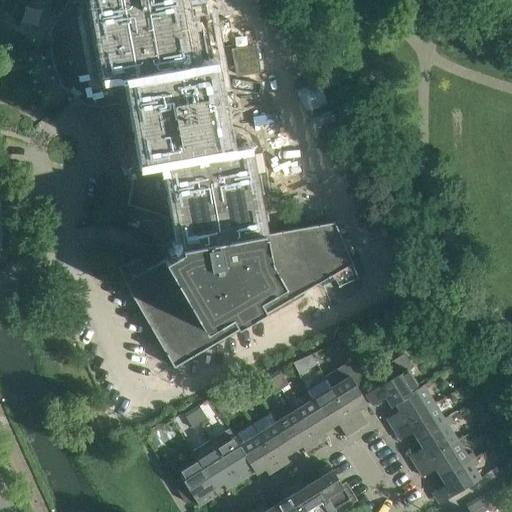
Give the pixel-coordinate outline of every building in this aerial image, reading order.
[(67,0),(50,30),(50,58),(59,84),(84,105),(90,106),(88,115),(97,116),(98,114),(105,118),(107,116),(112,122),(111,123),(115,131),(117,130),(118,138),(117,139),(115,147),(114,147),(111,155),(120,158),(131,183),(127,205),(174,220),(180,249),(124,282),(173,367),(352,263),(334,221),(262,234),(261,225),(268,220),(257,151),(246,141),(240,142),(229,128),(221,130),(203,29),(186,6),(184,0),(67,0)] [(259,70),(254,46),(233,50),(237,74),(259,70)] [(378,386),(365,394),(372,405),(385,397),(389,404),(418,386),(407,369),(412,366),(404,353),(395,359),(371,374),(378,386)] [(323,376),(325,379),(356,429),(366,422),(358,410),(367,404),(356,387),(359,373),(351,359),(323,376)] [(272,375),(280,389),(287,384),(279,371),(272,375)] [(272,375),(264,380),(273,394),(280,389),(272,375)] [(312,399),(329,427),(338,422),(346,435),(356,429),(325,379),(306,390),(312,399)] [(244,396),(235,382),(228,387),(236,400),(244,396)] [(418,386),(389,404),(391,406),(394,403),(399,410),(386,418),(392,429),(434,403),(422,384),(418,386)] [(236,400),(228,387),(221,391),(229,405),(236,400)] [(312,399),(294,410),(314,444),(325,437),(321,432),(329,427),(312,399)] [(434,403),(392,429),(399,439),(412,431),(417,439),(445,421),(434,403)] [(191,410),(200,423),(206,419),(198,406),(191,410)] [(191,410),(183,415),(192,428),(200,423),(191,410)] [(304,450),(314,444),(294,410),(275,422),(293,450),(301,445),(304,450)] [(251,423),(257,433),(278,467),(288,460),(285,455),(293,450),(275,422),(269,412),(251,423)] [(451,418),(445,421),(417,439),(422,447),(408,455),(415,465),(456,439),(448,425),(453,421),(451,418)] [(251,423),(232,434),(256,473),(264,468),(268,473),(278,467),(257,433),(251,423)] [(236,481),(245,475),(246,475),(243,470),(250,465),(255,473),(256,473),(232,434),(228,428),(210,440),(236,481)] [(456,439),(415,465),(422,475),(434,467),(440,476),(474,454),(471,451),(466,454),(456,439)] [(191,451),(196,459),(214,488),(222,483),(226,488),(236,481),(210,440),(191,451)] [(478,462),(474,454),(440,476),(445,484),(432,492),(438,503),(480,477),(473,465),(478,462)] [(198,505),(209,498),(206,493),(214,488),(196,459),(176,472),(177,473),(170,478),(184,501),(189,502),(194,499),(198,505)] [(161,465),(170,478),(177,473),(176,472),(169,460),(161,465)] [(328,464),(327,464),(317,470),(320,476),(312,481),(331,511),(336,511),(333,507),(349,497),(328,464)] [(291,487),(306,511),(331,511),(312,481),(304,486),(301,480),(291,487)] [(275,503),(280,511),(306,511),(291,487),(280,493),(284,498),(275,503)] [(479,496),(466,505),(470,511),(484,504),(479,496)] [(254,510),(255,511),(280,511),(275,503),(267,508),(264,503),(254,510)]
